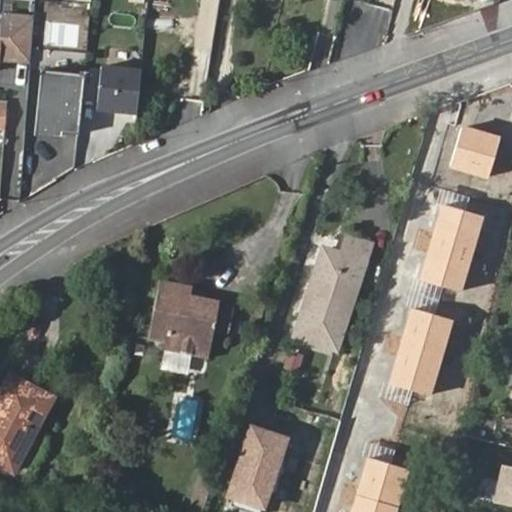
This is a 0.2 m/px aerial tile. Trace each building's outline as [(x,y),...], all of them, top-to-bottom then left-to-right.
[(4,12),(3,63),(34,63),(35,13),(4,12)] [(134,115),(139,72),(99,68),(94,110),(134,115)] [(78,135),(83,75),(40,72),(34,137),(62,139),(62,134),(78,135)] [(502,136),(460,124),(447,167),(489,179),(502,136)] [(483,216),(440,205),(420,281),(462,293),(483,216)] [(341,254),(324,250),(297,334),(340,347),(370,248),(345,241),(341,254)] [(167,271),(149,328),(167,334),(165,341),(210,354),(225,297),(197,290),(199,281),(167,271)] [(221,337),(233,338),(235,306),(224,305),(221,337)] [(454,320),(410,307),(388,385),(432,397),(454,320)] [(292,349),(286,368),(299,373),(306,354),(292,349)] [(0,463),(16,471),(53,395),(10,371),(0,392),(0,463)] [(276,490),(287,457),(277,453),(284,435),(251,424),(233,477),(237,478),(229,500),(258,510),(266,487),(276,490)] [(399,511),(411,470),(368,457),(352,511),(399,511)] [(511,461),(504,459),(494,496),(511,500),(511,461)]
